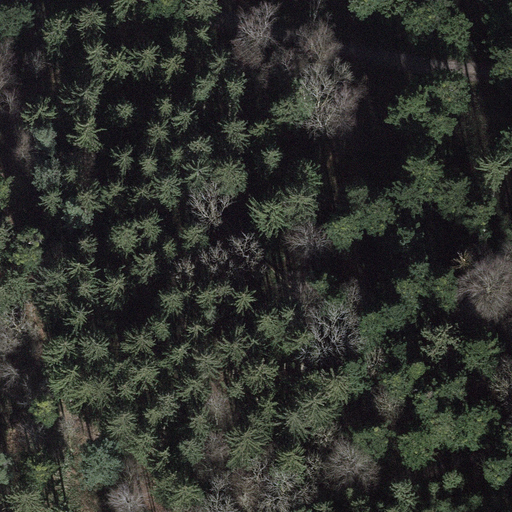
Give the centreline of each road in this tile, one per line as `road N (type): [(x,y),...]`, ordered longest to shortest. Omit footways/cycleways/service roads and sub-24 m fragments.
road 1 (track): [(511,69),(482,74),(435,66),(167,0)]
road 2 (track): [(511,441),(306,511)]
